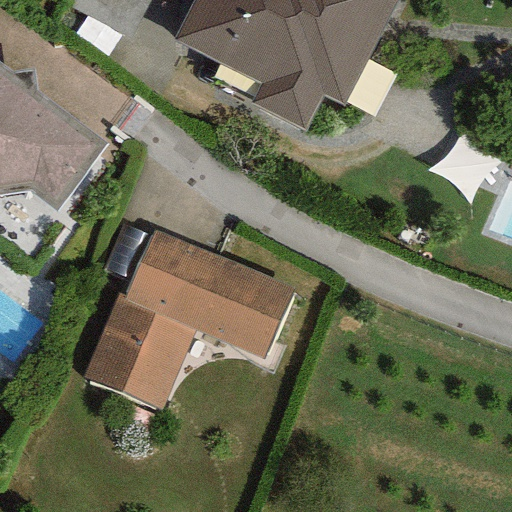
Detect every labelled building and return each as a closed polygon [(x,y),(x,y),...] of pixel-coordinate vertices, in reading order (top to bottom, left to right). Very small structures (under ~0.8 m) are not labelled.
[(153,0),(65,0),(62,7),(129,43),(153,0)] [(192,0),(171,41),(257,85),(246,105),(304,134),(322,98),(342,108),(396,0),(192,0)] [(54,212),(105,145),(35,91),(32,72),(12,74),(0,65),(0,195),(26,192),(54,212)] [(131,283),(151,238),(121,225),(101,270),(131,283)] [(290,289),(153,231),(151,238),(131,283),(125,299),(117,295),(82,378),(159,411),(193,331),(260,360),(290,289)]
